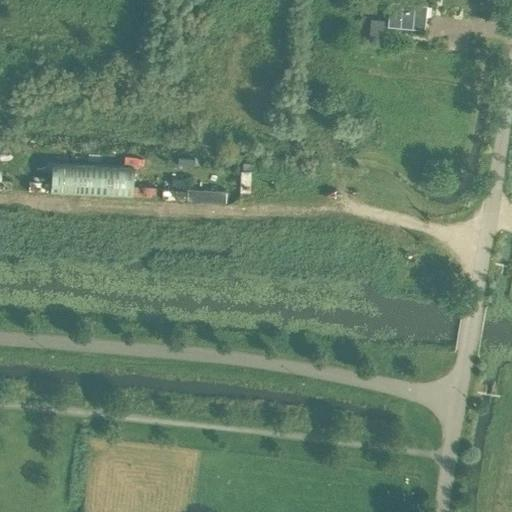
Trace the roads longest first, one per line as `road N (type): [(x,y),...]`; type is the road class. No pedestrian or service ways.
road 1 (track): [(0,199),(163,210),(337,205),(487,247)]
road 2 (unclassified): [(457,400),(250,360),(0,339)]
road 3 (unclassified): [(457,400),(511,92)]
